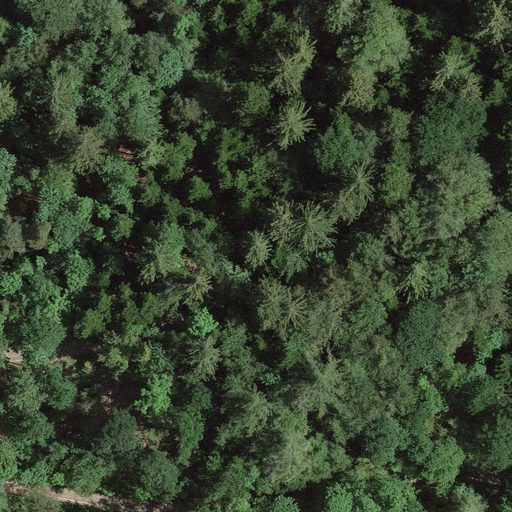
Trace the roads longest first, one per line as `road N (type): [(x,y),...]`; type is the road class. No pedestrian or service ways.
road 1 (track): [(0,353),(148,332),(230,306),(378,227),(511,118)]
road 2 (track): [(511,476),(318,505),(0,484)]
